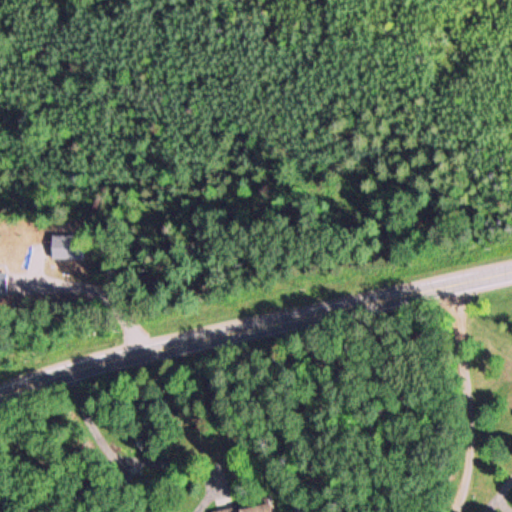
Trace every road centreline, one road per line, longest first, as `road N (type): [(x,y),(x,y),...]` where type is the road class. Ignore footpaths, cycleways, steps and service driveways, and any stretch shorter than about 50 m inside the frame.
road 1 (secondary): [(0,398),(237,333),(511,271)]
road 2 (residential): [(179,348),(199,511)]
road 3 (residential): [(60,378),(51,511)]
